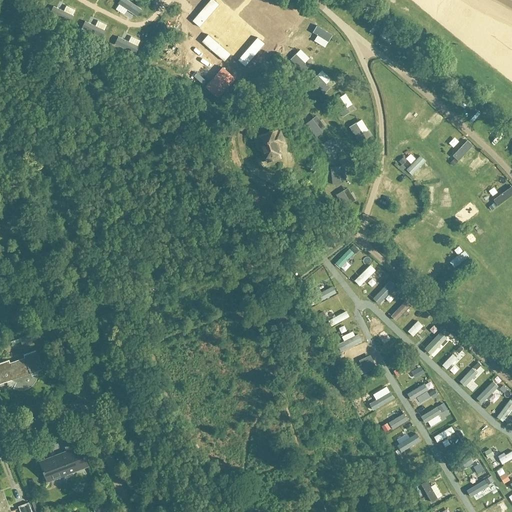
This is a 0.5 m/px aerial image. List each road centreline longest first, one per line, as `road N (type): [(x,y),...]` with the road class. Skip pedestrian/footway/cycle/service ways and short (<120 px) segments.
road 1 (tertiary): [(19,224),(84,407)]
road 2 (unknown): [(362,235),(254,174),(239,150)]
